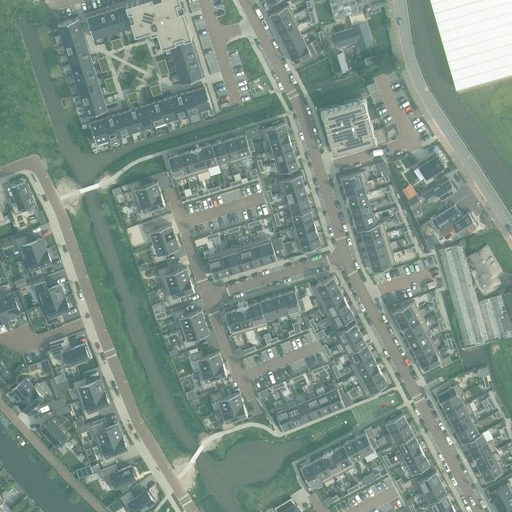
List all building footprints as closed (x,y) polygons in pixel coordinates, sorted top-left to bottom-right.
[(138,0),(126,4),(126,5),(132,26),(135,34),(150,29),(151,33),(157,31),(162,46),(169,44),(192,37),(180,0),(138,0)] [(329,0),(334,17),(359,11),(355,0),(329,0)] [(511,0),(430,0),(456,87),(511,70),(511,0)] [(289,4),(269,14),(275,24),(294,14),(289,4)] [(126,5),(116,8),(123,29),(132,26),(126,5)] [(116,8),(107,11),(113,32),(123,29),(116,8)] [(107,11),(97,14),(103,35),(113,32),(107,11)] [(97,14),(87,17),(93,38),(103,35),(97,14)] [(294,14),(275,24),(279,34),(297,25),(299,24),(294,14)] [(78,17),(58,24),(61,34),(82,28),(78,17)] [(353,28),(335,33),(338,46),(357,41),(359,47),(372,43),(365,21),(352,25),(353,28)] [(297,25),(279,34),(284,44),(302,35),(297,25)] [(82,28),(61,34),(64,44),(85,38),(82,28)] [(302,35),(284,44),(289,53),(307,44),(302,35)] [(192,37),(169,44),(172,53),(193,47),(190,38),(192,37)] [(85,38),(64,44),(67,54),(88,47),(85,38)] [(307,44),(289,53),(295,63),(301,60),(303,64),(313,59),(311,55),(315,52),(310,42),(307,44)] [(88,47),(67,54),(70,64),(91,57),(88,47)] [(193,47),(172,53),(175,63),(196,56),(193,47)] [(343,53),(331,56),(336,74),(348,70),(343,53)] [(196,56),(175,63),(178,73),(199,66),(196,56)] [(91,57),(70,64),(73,74),(94,67),(91,57)] [(199,66),(178,73),(181,83),(203,76),(199,66)] [(94,67),(73,74),(76,84),(97,78),(94,67)] [(264,74),(253,78),(257,88),(268,83),(264,74)] [(97,78),(76,84),(80,94),(101,88),(97,78)] [(205,85),(193,89),(200,110),(212,106),(205,85)] [(101,88),(80,94),(83,105),(104,98),(101,88)] [(193,89),(182,93),(189,114),(200,110),(193,89)] [(182,93),(171,96),(177,117),(189,114),(182,93)] [(171,96),(159,100),(166,121),(177,117),(171,96)] [(104,98),(83,105),(86,116),(107,109),(104,98)] [(326,116),(323,117),(328,133),(330,132),(332,139),(330,140),(331,145),(334,153),(349,148),(349,147),(354,146),(355,151),(388,142),(383,127),(373,130),(372,128),(370,128),(368,122),(370,121),(366,105),(363,105),(362,99),(324,110),(326,116)] [(159,100),(148,104),(154,125),(166,121),(159,100)] [(148,104),(136,107),(143,128),(154,125),(148,104)] [(136,107),(125,111),(131,132),(143,128),(136,107)] [(125,111),(113,114),(120,135),(131,132),(125,111)] [(113,114),(102,118),(108,139),(120,135),(113,114)] [(102,118),(90,122),(96,143),(108,139),(102,118)] [(272,126),(261,129),(265,141),(267,140),(288,133),(284,122),(278,124),(277,121),(272,123),(272,125),(272,126)] [(245,134),(234,137),(241,160),(252,157),(251,151),(249,145),(247,140),(245,133),(245,134)] [(288,133),(267,140),(271,151),(273,150),(291,144),(288,133)] [(234,137),(223,140),(229,161),(229,164),(241,160),(234,137)] [(223,140),(212,144),(218,164),(229,161),(223,140)] [(212,144),(201,147),(207,168),(208,167),(218,164),(212,144)] [(291,144),(273,150),(276,160),(276,161),(295,155),(291,144)] [(201,147),(190,150),(197,173),(209,170),(208,167),(207,168),(201,147)] [(190,150),(179,154),(186,177),(197,173),(190,150)] [(179,154),(168,157),(175,180),(186,177),(179,154)] [(276,160),(274,161),(277,173),(298,166),(295,155),(276,161),(276,160)] [(437,155),(419,166),(426,177),(422,179),(426,185),(435,179),(431,174),(444,166),(442,162),(443,161),(439,155),(437,156),(437,155)] [(359,172),(341,177),(344,188),(365,182),(368,181),(364,170),(359,172)] [(300,173),(277,181),(281,193),(284,192),(283,192),(304,185),(300,173)] [(439,182),(423,192),(429,201),(438,196),(441,199),(456,190),(449,179),(441,184),(439,182)] [(139,180),(128,184),(134,202),(161,193),(157,181),(141,186),(139,180)] [(16,200),(10,202),(15,214),(34,207),(32,200),(34,199),(32,194),(30,195),(27,189),(30,188),(28,183),(26,184),(25,182),(11,187),(16,200)] [(365,182),(344,188),(348,198),(366,193),(369,193),(365,182)] [(304,185),(283,192),(284,192),(287,203),(308,197),(304,185)] [(161,193),(134,202),(137,201),(140,212),(138,213),(140,219),(152,216),(150,210),(165,204),(161,193)] [(366,193),(348,198),(351,209),(369,203),(366,193)] [(417,194),(407,200),(412,209),(422,203),(417,194)] [(308,197),(287,203),(290,215),(291,215),(310,209),(311,209),(308,197)] [(369,203),(351,209),(354,219),(372,213),(369,203)] [(290,215),(289,215),(293,227),(314,221),(310,209),(291,215),(290,215)] [(443,211),(431,219),(438,229),(439,228),(446,238),(457,231),(459,235),(464,232),(465,234),(476,227),(474,225),(476,224),(475,222),(476,221),(471,213),(470,214),(468,212),(452,222),(450,220),(449,221),(444,212),(443,211)] [(372,213),(354,219),(357,230),(360,229),(378,223),(375,212),(372,213)] [(41,214),(29,218),(31,223),(43,219),(41,214)] [(293,227),(291,227),(294,240),(297,239),(296,239),(317,232),(314,221),(293,227)] [(378,223),(360,229),(363,239),(386,232),(383,221),(378,223)] [(154,223),(143,226),(145,233),(150,232),(154,243),(175,235),(171,223),(156,229),(154,223)] [(317,232),(296,239),(297,239),(300,250),(303,250),(309,248),(310,250),(315,248),(314,246),(321,244),(317,232)] [(386,232),(363,239),(367,250),(390,243),(386,232)] [(26,234),(14,238),(22,259),(47,249),(46,249),(42,237),(29,242),(26,234)] [(157,254),(153,255),(155,262),(166,258),(164,252),(179,247),(175,235),(154,243),(157,254)] [(195,240),(194,240),(196,246),(208,242),(208,239),(206,236),(198,239),(195,240)] [(270,236),(259,239),(266,262),(277,259),(270,236)] [(436,247),(429,236),(424,239),(429,250),(436,247)] [(259,239),(249,242),(256,265),(266,262),(259,239)] [(249,242),(238,245),(245,268),(256,265),(249,242)] [(390,243),(367,250),(370,260),(393,253),(390,243)] [(499,339),(511,335),(511,291),(478,301),(461,243),(438,249),(464,345),(498,337),(499,339)] [(484,246),(469,255),(482,276),(478,278),(485,290),(499,282),(494,273),(501,269),(491,253),(492,253),(487,243),(483,245),(484,246)] [(238,245),(228,248),(235,272),(245,268),(238,245)] [(228,248),(218,252),(225,275),(235,272),(228,248)] [(47,249),(22,259),(29,277),(41,272),(38,266),(51,261),(47,249)] [(218,252),(207,255),(208,260),(214,278),(225,275),(218,252)] [(393,253),(370,260),(373,271),(391,265),(396,264),(393,253)] [(168,264),(157,268),(163,287),(190,278),(186,266),(171,272),(168,264)] [(333,275),(311,287),(317,297),(338,286),(333,275)] [(190,278),(163,287),(167,298),(170,305),(181,301),(179,295),(194,290),(190,278)] [(45,281),(33,286),(40,306),(65,296),(60,284),(48,289),(45,281)] [(338,286),(317,297),(322,307),(343,296),(338,286)] [(295,290),(283,293),(289,312),(288,312),(289,316),(302,313),(301,311),(300,306),(298,300),(295,289),(295,290)] [(0,294),(0,296),(8,317),(20,312),(12,292),(1,296),(0,294)] [(283,293),(271,297),(277,315),(288,312),(289,312),(283,293)] [(65,296),(40,306),(47,324),(59,319),(57,313),(70,308),(65,296)] [(343,296),(322,307),(328,318),(330,317),(330,316),(349,306),(343,296)] [(271,297),(259,300),(260,302),(265,319),(277,315),(271,297)] [(410,303),(393,312),(398,322),(420,310),(414,300),(410,303)] [(163,301),(152,304),(155,314),(166,310),(163,301)] [(260,302),(248,305),(255,328),(267,324),(265,319),(260,302)] [(248,305),(237,309),(244,332),(255,328),(248,305)] [(349,306),(330,316),(330,317),(335,327),(354,317),(349,306)] [(184,308),(173,312),(175,319),(177,318),(181,329),(205,321),(201,309),(186,314),(184,308)] [(237,309),(225,312),(232,335),(244,332),(237,309)] [(420,310),(398,322),(403,331),(425,320),(420,310)] [(425,320),(403,331),(408,341),(428,331),(430,330),(425,320)] [(205,321),(181,329),(185,340),(182,341),(185,348),(196,344),(194,338),(209,333),(205,321)] [(355,322),(336,332),(341,343),(361,332),(355,322)] [(428,331),(408,341),(413,350),(433,340),(428,331)] [(361,332),(341,343),(347,353),(366,343),(361,332)] [(67,337),(49,343),(54,355),(59,353),(64,366),(89,357),(84,343),(71,348),(67,337)] [(433,340),(413,350),(419,360),(438,350),(433,340)] [(366,343),(347,353),(352,362),(352,363),(371,353),(366,343)] [(202,350),(190,354),(193,360),(197,359),(201,369),(201,370),(223,362),(219,351),(204,356),(202,350)] [(438,350),(419,360),(424,370),(440,362),(443,360),(438,350)] [(352,362),(350,363),(355,374),(377,363),(371,353),(352,363),(352,362)] [(47,358),(41,360),(45,373),(52,370),(47,358)] [(196,371),(203,389),(214,386),(212,380),(227,374),(223,362),(201,370),(201,369),(196,371)] [(377,363),(355,374),(361,384),(382,373),(377,363)] [(20,364),(15,369),(17,372),(23,367),(20,364)] [(382,373),(361,384),(366,395),(371,392),(376,389),(378,391),(383,389),(382,387),(388,383),(382,373)] [(11,392),(9,394),(15,401),(17,400),(18,401),(38,383),(34,386),(26,377),(9,391),(11,392)] [(85,377),(73,382),(79,400),(104,391),(104,390),(100,378),(87,383),(85,377)] [(335,382),(324,387),(326,391),(327,391),(334,409),(344,405),(343,400),(340,394),(338,389),(335,382)] [(506,396),(511,393),(511,382),(500,385),(506,396)] [(38,383),(18,401),(27,411),(47,393),(38,383)] [(443,391),(437,394),(442,404),(461,394),(463,393),(458,383),(448,388),(447,386),(441,389),(443,391)] [(267,388),(258,391),(261,397),(269,394),(267,388)] [(104,391),(79,400),(86,418),(99,414),(96,408),(109,403),(104,391)] [(222,391),(211,394),(213,401),(218,400),(221,411),(243,403),(239,391),(224,397),(222,391)] [(326,391),(317,395),(324,413),(334,409),(327,391),(326,391)] [(461,394),(442,404),(447,413),(466,403),(461,394)] [(317,395),(307,399),(314,417),(324,413),(317,395)] [(62,397),(50,402),(53,410),(55,409),(65,405),(62,397)] [(295,398),(285,403),(294,425),(304,421),(297,403),(295,398)] [(297,403),(304,421),(314,417),(307,399),(297,403)] [(466,403),(447,413),(452,423),(469,414),(474,412),(468,402),(466,403)] [(225,422),(221,423),(223,430),(234,426),(232,420),(247,415),(245,408),(243,403),(221,411),(222,414),(225,422)] [(285,403),(274,407),(279,418),(276,419),(278,424),(281,423),(283,429),(294,425),(285,403)] [(65,405),(55,409),(58,416),(70,411),(67,405),(65,405)] [(391,419),(385,422),(391,432),(408,423),(403,413),(396,416),(395,414),(390,417),(391,419)] [(469,414),(452,423),(457,433),(474,424),(469,414)] [(82,417),(73,421),(76,427),(85,424),(82,417)] [(52,418),(41,428),(51,439),(50,440),(53,444),(55,443),(56,444),(58,442),(59,443),(61,446),(67,441),(68,439),(65,436),(67,434),(52,418)] [(103,422),(90,427),(92,432),(97,445),(122,435),(117,423),(105,428),(103,422)] [(391,432),(387,434),(392,445),(397,443),(396,442),(413,434),(408,423),(391,432)] [(474,424),(457,433),(462,443),(465,441),(479,434),(474,424)] [(365,431),(354,437),(364,455),(375,450),(371,443),(365,431)] [(479,434),(465,441),(470,451),(487,442),(487,441),(482,432),(479,434)] [(413,434),(396,442),(397,443),(401,452),(402,453),(419,444),(413,434)] [(122,435),(97,445),(104,463),(116,459),(114,453),(120,450),(127,448),(126,447),(122,435)] [(343,443),(343,444),(343,445),(344,444),(353,461),(364,455),(354,437),(343,443)] [(487,442),(470,451),(475,460),(496,449),(491,439),(487,442)] [(343,445),(333,450),(344,471),(355,465),(353,461),(344,444),(343,445)] [(401,452),(399,453),(405,464),(424,454),(419,444),(402,453),(401,452)] [(496,449),(475,460),(480,470),(497,461),(502,459),(496,449)] [(333,450),(322,456),(334,477),(344,471),(333,450)] [(424,454),(405,464),(411,474),(430,464),(424,454)] [(322,456),(312,461),(322,480),(321,481),(323,483),(334,477),(322,456)] [(312,461),(301,467),(304,473),(302,474),(304,479),(307,478),(311,486),(321,481),(322,480),(312,461)] [(497,461),(480,470),(485,480),(503,471),(497,461)] [(116,464),(98,471),(101,477),(106,475),(111,488),(113,487),(136,479),(135,476),(137,476),(134,467),(132,467),(131,465),(126,467),(118,470),(116,464)] [(435,470),(416,481),(422,492),(441,482),(435,470)] [(372,472),(361,478),(365,484),(376,478),(372,472)] [(511,487),(509,481),(489,491),(494,501),(511,492),(511,487)] [(441,482),(422,492),(428,502),(446,493),(447,493),(441,482)] [(129,485),(121,488),(123,494),(130,489),(129,485)] [(119,497),(108,505),(112,511),(113,511),(125,505),(129,511),(137,511),(148,505),(149,507),(154,503),(153,502),(154,500),(153,499),(155,497),(149,489),(147,491),(146,489),(135,496),(130,489),(123,494),(119,497)] [(511,492),(494,501),(499,511),(511,504),(511,492),(511,493),(511,492)] [(428,502),(427,503),(431,511),(436,511),(451,504),(446,493),(428,502)] [(291,497),(274,507),(277,511),(302,511),(299,507),(298,508),(291,497)]
